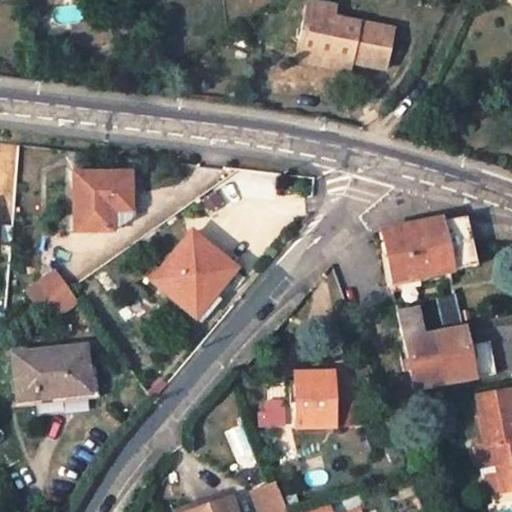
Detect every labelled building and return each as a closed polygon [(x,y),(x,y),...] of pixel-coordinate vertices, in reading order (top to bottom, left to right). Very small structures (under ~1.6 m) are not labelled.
[(332,6),(305,0),(295,51),(349,62),(380,68),(388,28),(361,22),(360,24),(341,20),(341,24),(329,22),(332,6)] [(295,51),(294,61),(347,72),(349,62),(295,51)] [(113,211),(129,210),(128,170),(71,173),(71,231),(112,230),(113,211)] [(430,221),(380,232),(390,282),(474,265),(464,218),(448,219),(430,221)] [(189,234),(151,282),(193,318),(232,269),(189,234)] [(331,306),(342,303),(333,272),(322,276),(331,306)] [(46,307),(78,284),(70,273),(39,296),(46,307)] [(441,294),(448,331),(461,328),(454,291),(441,294)] [(402,341),(422,337),(413,300),(394,304),(402,341)] [(471,378),(461,328),(448,331),(431,335),(442,384),(471,378)] [(413,391),(442,384),(431,335),(422,337),(402,341),(413,391)] [(11,355),(17,403),(37,402),(36,397),(89,391),(83,346),(11,355)] [(292,375),(294,428),(347,428),(347,374),(292,375)] [(499,493),(511,489),(511,389),(472,398),(483,446),(482,446),(472,449),(477,467),(492,463),(499,493)] [(239,424),(224,431),(244,475),(259,468),(239,424)] [(90,427),(65,449),(76,462),(101,439),(90,427)] [(284,511),(274,482),(256,489),(264,511),(284,511)] [(194,511),(233,511),(228,499),(194,511)]
